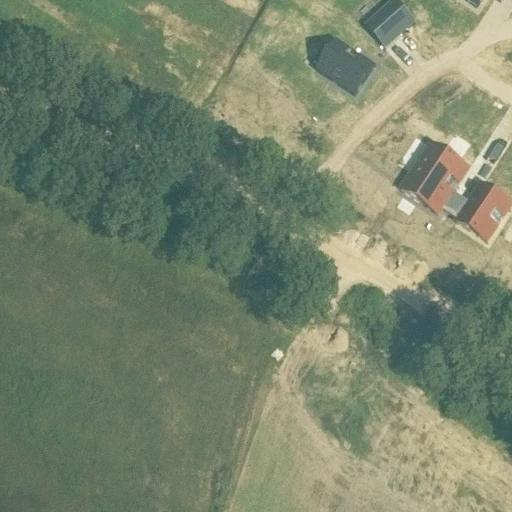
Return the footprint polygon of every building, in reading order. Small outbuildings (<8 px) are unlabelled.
[(484,0),(460,0),(477,11),(484,0)] [(413,46),(427,34),(406,12),(392,24),(413,46)] [(385,77),(347,50),(326,80),(364,106),(385,77)] [(385,153),(378,170),(408,184),(428,141),(385,120),(372,147),(385,153)] [(403,194),(435,216),(467,171),(438,150),(418,178),(415,176),(403,194)] [(511,208),(484,189),(457,227),(487,247),(511,211),(511,208)]
